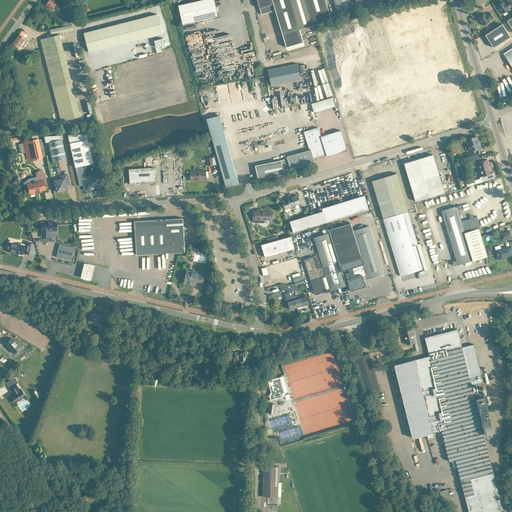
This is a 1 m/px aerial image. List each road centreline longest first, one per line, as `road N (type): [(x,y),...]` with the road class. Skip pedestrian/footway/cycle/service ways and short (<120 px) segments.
road 1 (unclassified): [(234,198),(491,122)]
road 2 (tertiary): [(0,272),(259,331)]
road 3 (unknown): [(352,321),(372,354),(411,478),(449,477),(463,511)]
road 4 (unknown): [(508,511),(498,470),(499,384),(481,344),(438,301)]
road 5 (unclassified): [(25,210),(234,198)]
road 6 (unclassified): [(394,511),(339,324)]
road 7 (tertiary): [(339,324),(485,293)]
road 8 (unclassified): [(259,331),(262,293),(234,198)]
road 9 (unclassified): [(65,511),(0,411)]
